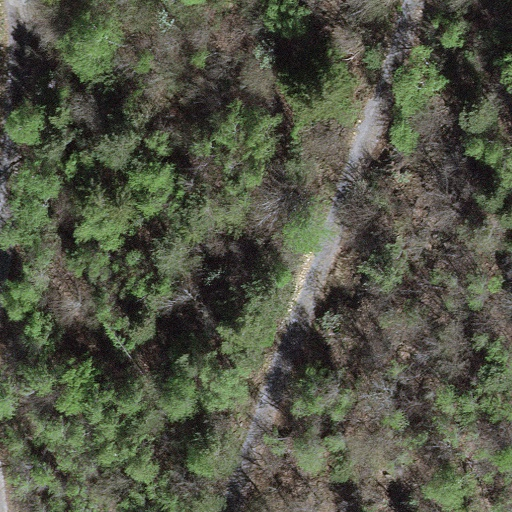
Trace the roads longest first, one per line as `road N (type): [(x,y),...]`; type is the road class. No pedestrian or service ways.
road 1 (track): [(245,511),(344,267),(434,0)]
road 2 (track): [(15,0),(29,36),(0,278)]
